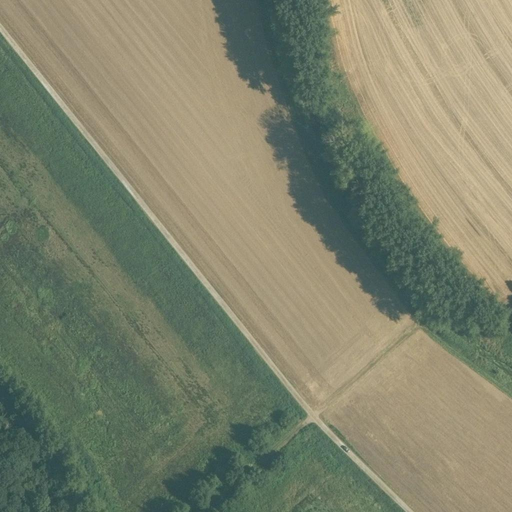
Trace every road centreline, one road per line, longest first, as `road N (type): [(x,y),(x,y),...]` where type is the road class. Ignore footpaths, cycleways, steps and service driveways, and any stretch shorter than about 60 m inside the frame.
road 1 (track): [(415,511),(322,421),(0,25)]
road 2 (track): [(217,511),(426,332),(511,400)]
road 3 (track): [(0,361),(59,427),(115,511)]
